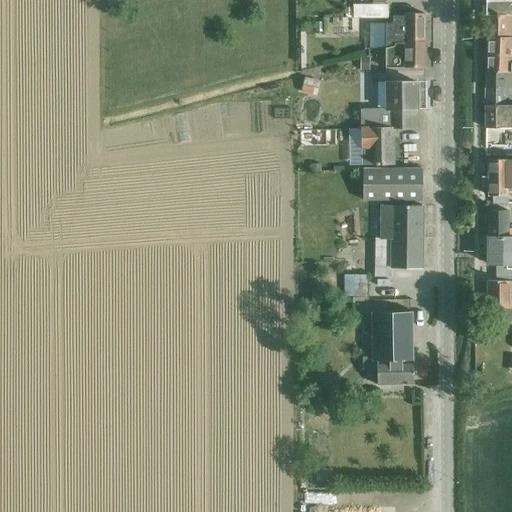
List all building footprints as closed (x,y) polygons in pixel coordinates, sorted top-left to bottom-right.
[(371,0),(372,5),(353,5),(354,18),(388,18),(388,5),(385,5),(384,0),(371,0)] [(487,16),(486,38),(511,38),(511,1),(486,2),(486,7),(483,7),(483,16),(487,16)] [(393,24),(385,25),(386,48),(394,46),(394,43),(401,43),(401,42),(404,42),(405,42),(424,42),(424,14),(404,14),(404,17),(393,17),(393,24)] [(511,38),(486,38),(486,73),(511,72),(511,38)] [(394,46),(386,48),(385,68),(424,68),(424,42),(405,42),(404,42),(401,42),(401,43),(394,43),(394,46)] [(485,88),(485,89),(511,88),(511,72),(486,73),(486,88),(485,88)] [(307,78),(303,92),(319,96),(323,81),(307,78)] [(360,110),(361,129),(393,128),(394,128),(417,129),(416,82),(386,82),(386,83),(377,83),(378,109),(360,110)] [(511,88),(485,89),(485,107),(505,106),(505,96),(511,96),(511,88)] [(485,107),(485,128),(511,128),(511,105),(505,106),(485,107)] [(393,128),(361,129),(361,148),(361,166),(374,166),(395,165),(394,128),(393,128)] [(511,128),(485,128),(485,157),(511,156),(511,128)] [(338,129),(301,130),(302,144),(338,143),(338,129)] [(488,196),(492,196),(492,204),(508,204),(508,196),(508,189),(511,188),(511,159),(488,160),(488,196)] [(363,169),(363,200),(422,200),(422,169),(363,169)] [(375,219),(375,240),(381,240),(381,259),(391,259),(391,268),(423,268),(423,206),(392,206),(391,219),(375,219)] [(488,211),(488,238),(511,238),(511,229),(508,229),(507,211),(488,211)] [(496,265),(496,281),(511,281),(511,238),(488,238),(488,265),(496,265)] [(511,281),(496,281),(487,281),(487,309),(493,309),(493,321),(511,321),(511,281)] [(363,357),(363,370),(377,370),(377,385),(414,385),(413,312),(409,312),(409,313),(375,313),(375,312),(371,312),(372,357),(363,357)]
